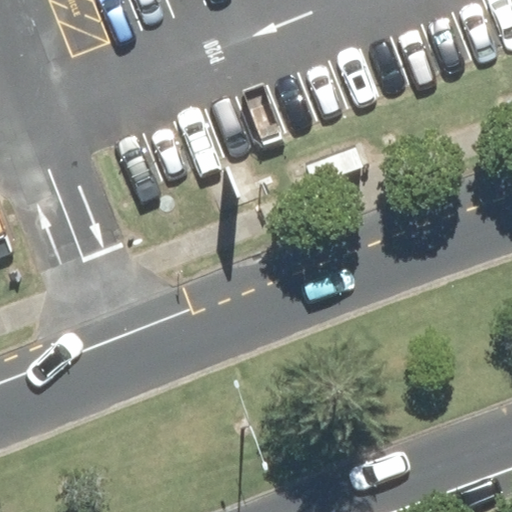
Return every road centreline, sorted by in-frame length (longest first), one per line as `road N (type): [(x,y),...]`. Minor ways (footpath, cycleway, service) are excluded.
road 1 (secondary): [(0,418),(511,226)]
road 2 (secondary): [(511,442),(321,511)]
